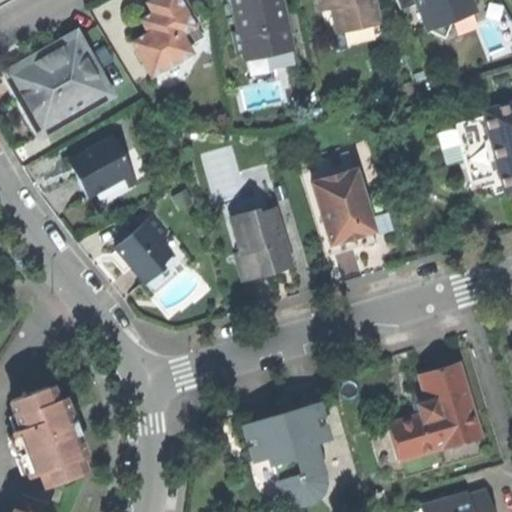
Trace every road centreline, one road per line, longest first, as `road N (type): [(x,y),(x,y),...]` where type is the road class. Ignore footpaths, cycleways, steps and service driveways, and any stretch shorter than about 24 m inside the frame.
road 1 (residential): [(511,275),(144,387)]
road 2 (residential): [(0,188),(144,387)]
road 3 (residential): [(144,387),(154,458),(149,511)]
